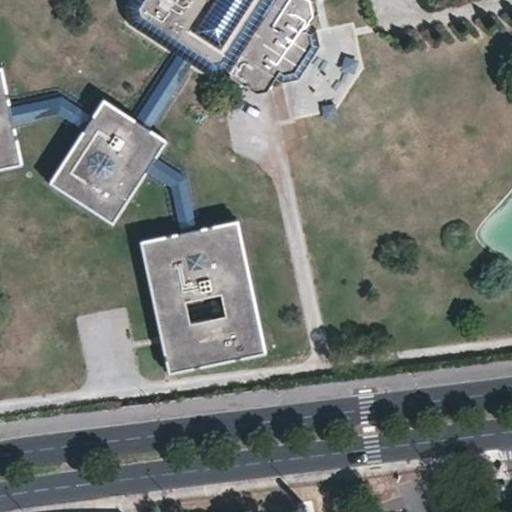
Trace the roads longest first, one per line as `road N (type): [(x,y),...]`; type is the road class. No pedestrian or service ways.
road 1 (tertiary): [(0,498),(511,430)]
road 2 (tertiary): [(511,390),(0,456)]
